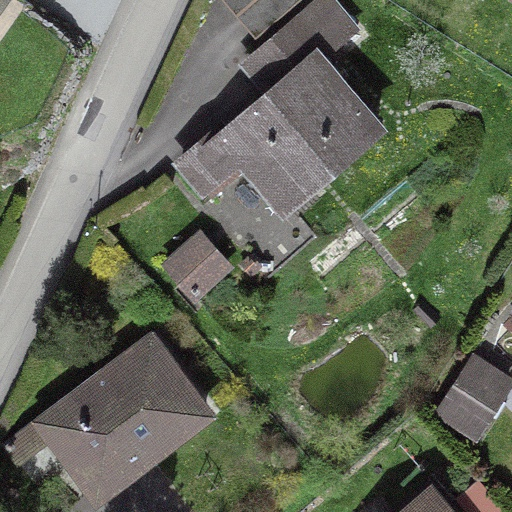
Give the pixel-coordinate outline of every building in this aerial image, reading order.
[(350,27),(327,0),(321,0),(254,58),(278,86),(223,133),(220,129),(181,162),(209,195),(245,164),(283,208),(377,128),(316,57),(350,27)] [(235,0),(262,32),(299,0),(235,0)] [(197,235),(166,264),(193,295),(224,265),(197,235)] [(19,464),(53,438),(96,495),(205,413),(150,340),(45,419),(42,415),(4,444),(19,464)] [(473,360),(441,411),(475,432),(507,381),(473,360)] [(466,511),(505,511),(478,479),(455,499),(466,511)] [(409,511),(442,511),(429,496),(409,511)]
